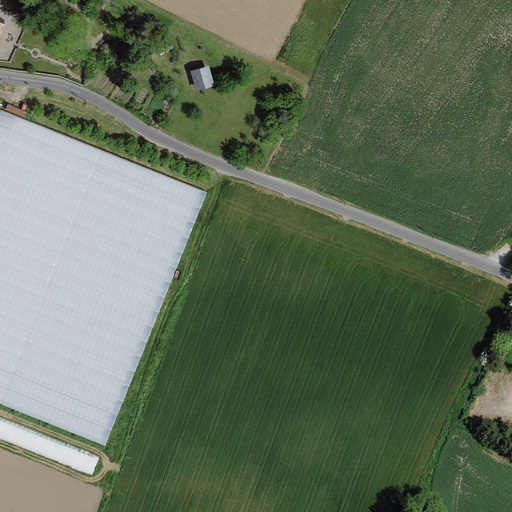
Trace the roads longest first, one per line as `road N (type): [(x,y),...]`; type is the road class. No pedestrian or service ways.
road 1 (unclassified): [(511,275),(174,144),(83,93),(0,75)]
road 2 (track): [(0,445),(91,481),(115,474),(150,360),(229,167)]
